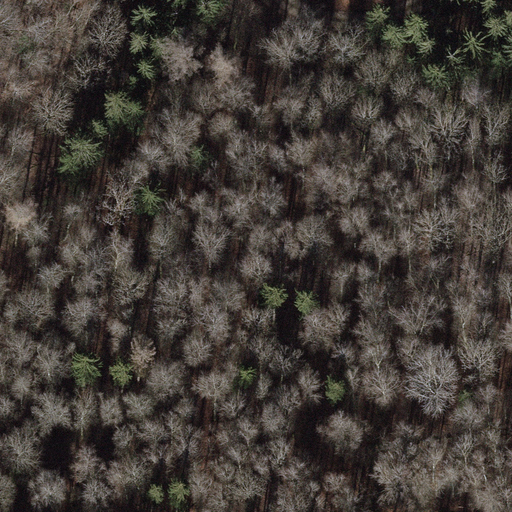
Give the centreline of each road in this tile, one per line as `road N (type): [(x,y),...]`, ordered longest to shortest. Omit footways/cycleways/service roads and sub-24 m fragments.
road 1 (track): [(27,511),(335,334),(511,277)]
road 2 (track): [(0,335),(181,123),(314,18),(307,0)]
road 3 (track): [(286,0),(314,18),(430,0)]
